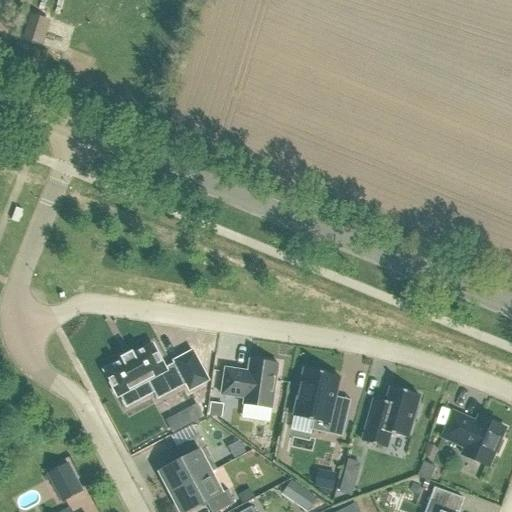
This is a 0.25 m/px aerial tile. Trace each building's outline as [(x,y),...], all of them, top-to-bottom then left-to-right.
[(123,362),(105,372),(118,397),(148,381),(158,400),(187,385),(190,391),(208,381),(193,352),(174,362),(175,364),(165,369),(152,346),(134,356),(133,352),(121,358),(123,362)] [(248,373),(225,369),(221,396),(244,399),(243,405),(272,409),(279,365),(250,361),(248,373)] [(305,369),(294,417),(314,422),(312,431),(342,438),(349,410),(333,407),(340,377),(305,369)] [(386,449),(390,434),(407,439),(412,419),(416,420),(419,407),(416,406),(419,396),(391,388),(387,403),(381,424),(369,420),(363,442),(386,449)] [(197,404),(183,412),(190,425),(204,418),(197,404)] [(505,429),(479,417),(475,425),(470,423),(471,421),(453,413),(442,438),(465,448),(462,456),(488,467),(494,454),(498,455),(504,442),(500,440),(505,429)] [(160,473),(171,494),(211,473),(200,452),(206,449),(199,436),(177,448),(183,460),(160,473)] [(348,461),(343,479),(355,482),(360,465),(348,461)] [(429,481),(435,468),(424,463),(418,476),(429,481)] [(82,491),(68,465),(48,475),(63,502),(82,491)] [(211,473),(171,494),(180,511),(188,511),(206,503),(210,511),(219,511),(235,504),(228,491),(222,494),(211,473)] [(291,483),(283,494),(295,503),(303,491),(291,483)] [(456,511),(459,511),(463,500),(435,489),(426,511),(456,511)]
